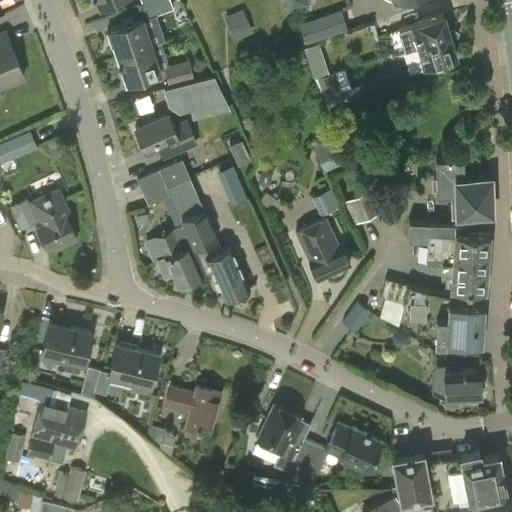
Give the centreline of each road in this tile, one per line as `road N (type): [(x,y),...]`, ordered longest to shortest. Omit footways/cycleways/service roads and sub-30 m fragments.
road 1 (residential): [(511,426),(436,425),(268,341),(126,299)]
road 2 (residential): [(126,299),(85,116),(36,0)]
road 3 (residential): [(0,264),(67,289),(126,299)]
